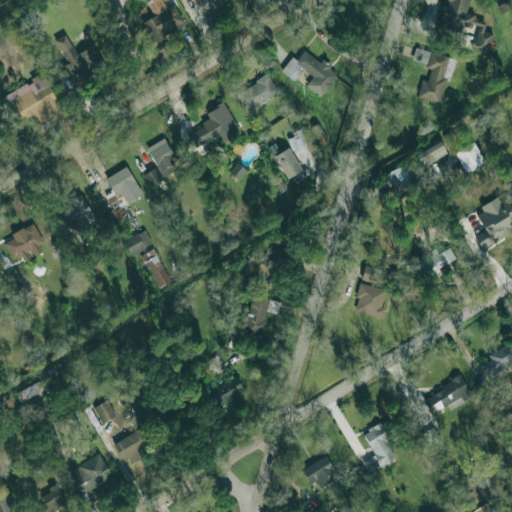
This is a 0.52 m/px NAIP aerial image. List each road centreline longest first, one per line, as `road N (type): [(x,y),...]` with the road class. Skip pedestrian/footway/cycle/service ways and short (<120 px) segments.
road 1 (residential): [(247,511),(401,0)]
road 2 (residential): [(131,511),(511,281)]
road 3 (residential): [(0,180),(298,0)]
